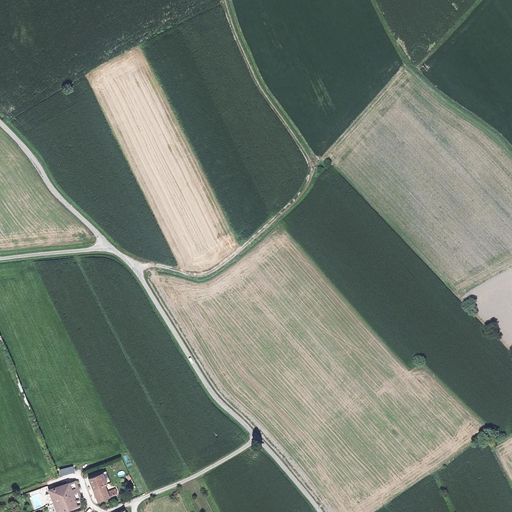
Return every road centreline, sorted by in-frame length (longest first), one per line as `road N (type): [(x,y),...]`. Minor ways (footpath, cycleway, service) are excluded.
road 1 (track): [(225,0),(248,61),(315,170),(299,198),(206,276),(153,265),(137,272)]
road 2 (unclassified): [(256,438),(216,397),(137,272),(108,247)]
road 3 (unclassified): [(108,247),(0,122)]
road 4 (residential): [(256,438),(136,500)]
